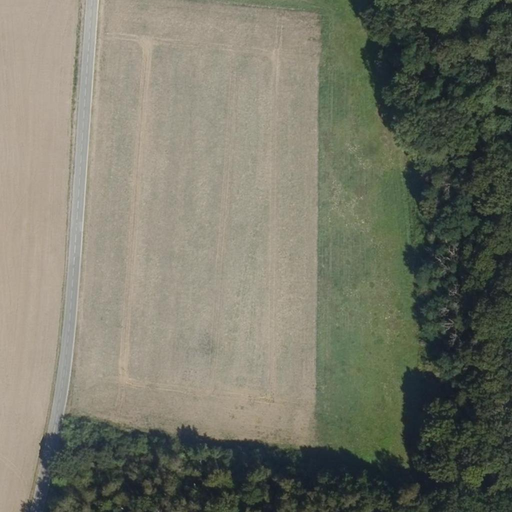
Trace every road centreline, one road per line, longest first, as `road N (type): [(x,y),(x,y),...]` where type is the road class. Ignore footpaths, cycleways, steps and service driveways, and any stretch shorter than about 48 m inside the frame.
road 1 (track): [(424,0),(464,392),(496,511)]
road 2 (unclassified): [(91,0),(68,343),(37,511)]
road 3 (track): [(442,511),(464,392)]
